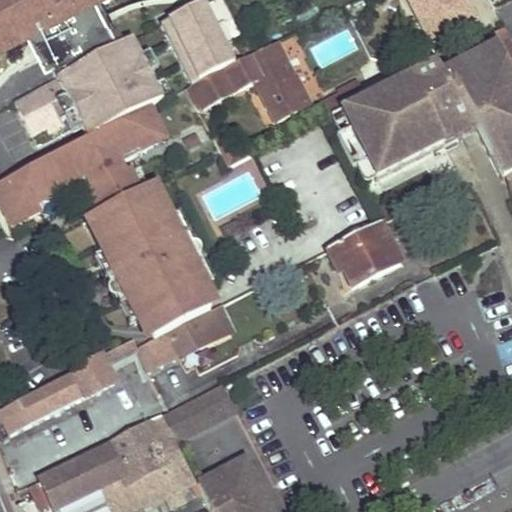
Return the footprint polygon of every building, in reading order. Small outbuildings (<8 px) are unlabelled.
[(0,0),(0,35),(26,22),(31,31),(34,37),(49,42),(107,12),(100,0),(0,0)] [(234,66),(204,4),(162,26),(191,88),(234,66)] [(49,42),(34,37),(44,56),(111,20),(107,12),(49,42)] [(111,20),(44,56),(56,81),(125,45),(111,20)] [(26,22),(0,35),(0,47),(31,31),(26,22)] [(511,41),(504,27),(491,34),(498,49),(443,77),(436,63),(348,108),(339,112),(360,153),(346,160),(351,170),(365,162),(375,181),(468,133),(475,129),(501,180),(504,178),(506,183),(511,200),(511,41)] [(155,87),(132,42),(125,45),(56,81),(14,103),(31,136),(45,129),(60,121),(74,114),(80,126),(155,87)] [(310,107),(277,44),(234,66),(191,88),(186,90),(198,113),(256,84),(277,125),(310,107)] [(150,109),(163,102),(155,87),(80,126),(87,141),(150,109)] [(339,112),(348,108),(342,95),(319,107),(325,120),(339,112)] [(0,185),(0,212),(7,226),(39,209),(38,206),(58,194),(66,196),(70,183),(80,178),(87,181),(91,189),(87,191),(100,216),(92,220),(109,253),(147,327),(154,340),(211,312),(200,290),(191,272),(199,267),(184,238),(176,243),(166,224),(149,191),(143,193),(130,169),(125,172),(122,166),(126,160),(166,139),(150,109),(87,141),(0,185)] [(60,121),(45,129),(48,135),(64,127),(60,121)] [(181,217),(166,224),(176,243),(184,238),(191,235),(181,217)] [(241,234),(236,224),(224,230),(229,240),(241,234)] [(400,267),(380,226),(327,253),(336,270),(340,268),(352,291),(400,267)] [(184,238),(199,267),(206,264),(191,235),(184,238)] [(147,327),(109,253),(98,259),(136,333),(147,327)] [(199,267),(191,272),(200,290),(215,282),(206,264),(199,267)] [(233,333),(220,307),(211,312),(154,340),(139,348),(135,340),(72,373),(73,375),(0,412),(0,423),(2,423),(10,439),(113,386),(106,370),(139,353),(152,375),(233,333)] [(173,445),(236,412),(222,387),(159,418),(173,445)] [(173,445),(159,418),(106,444),(108,447),(37,482),(51,511),(58,511),(98,492),(121,481),(124,488),(151,475),(163,499),(178,491),(173,483),(190,474),(173,445)] [(206,488),(199,492),(210,511),(270,511),(244,463),(221,475),(223,479),(218,482),(215,478),(204,484),(206,488)] [(194,483),(190,474),(173,483),(178,491),(194,483)] [(137,511),(163,499),(151,475),(124,488),(121,481),(98,492),(108,511),(137,511)]
